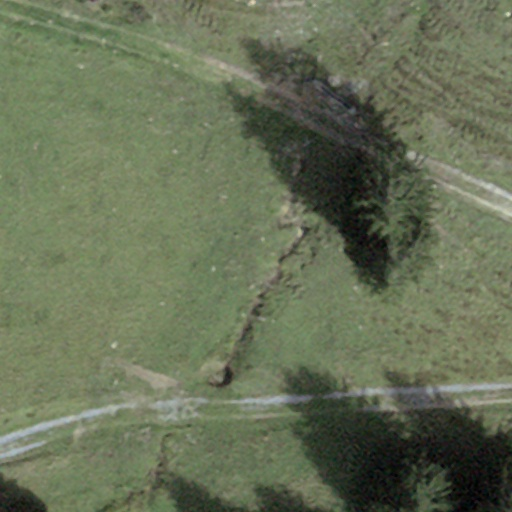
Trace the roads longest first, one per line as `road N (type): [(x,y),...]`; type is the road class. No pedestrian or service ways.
road 1 (track): [(0,3),(246,76),(511,206)]
road 2 (track): [(511,396),(142,409),(0,449)]
